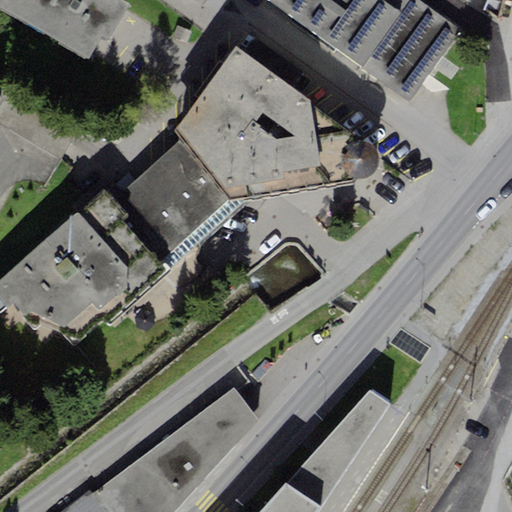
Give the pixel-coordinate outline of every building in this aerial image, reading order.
[(0,0),(0,7),(88,60),(101,39),(108,43),(130,4),(122,0),(0,0)] [(460,30),(418,0),(270,0),(409,101),(460,30)] [(310,101),(235,47),(173,131),(179,138),(230,201),(352,181),(360,179),(371,177),(379,170),(380,162),(379,154),(368,144),(311,106),(310,101)] [(0,313),(9,306),(34,330),(40,326),(59,330),(75,346),(103,321),(110,325),(170,273),(161,263),(230,201),(179,138),(113,200),(103,189),(0,282),(0,313)] [(178,511),(259,421),(235,388),(59,511),(178,511)] [(321,509),(390,406),(370,393),(333,431),(286,485),(321,509)] [(318,511),(321,509),(286,485),(261,511),(318,511)]
